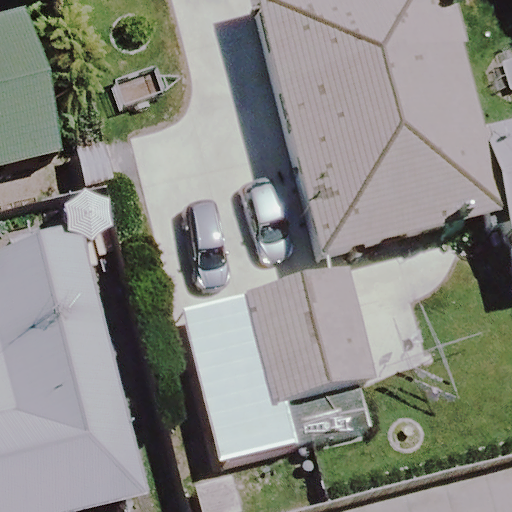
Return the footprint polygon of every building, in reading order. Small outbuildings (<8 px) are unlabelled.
[(417,0),(283,0),(235,12),(299,278),(474,236),(417,0)] [(0,183),(33,175),(0,44),(0,183)] [(509,306),(511,305),(511,150),(473,160),(509,306)] [(0,511),(133,511),(62,246),(0,262),(0,511)] [(365,405),(336,293),(170,334),(207,481),(282,463),(273,428),(365,405)]
